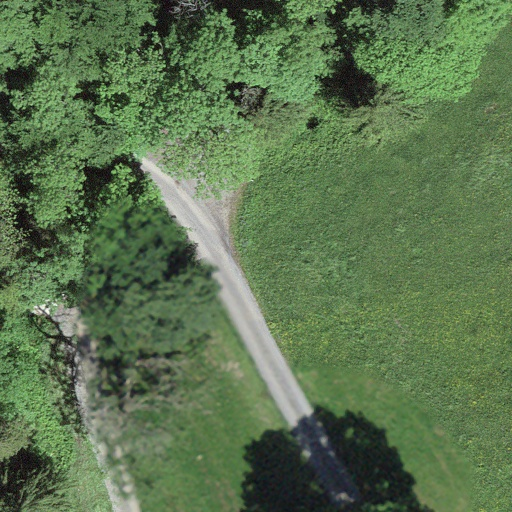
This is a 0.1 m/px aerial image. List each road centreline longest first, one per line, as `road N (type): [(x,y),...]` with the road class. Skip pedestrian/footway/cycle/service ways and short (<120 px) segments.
road 1 (unclassified): [(0,126),(102,144),(181,200),(357,511)]
road 2 (track): [(126,511),(65,310),(0,287)]
